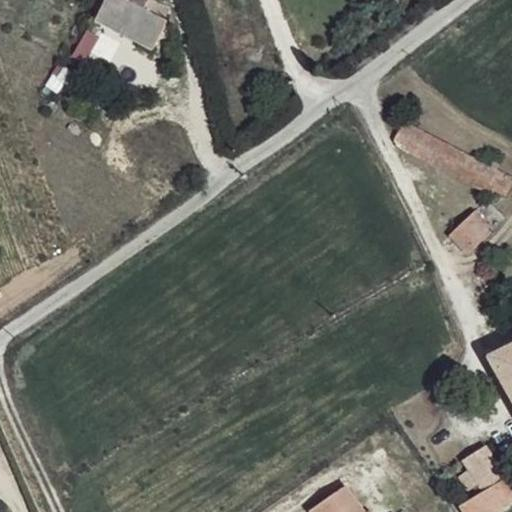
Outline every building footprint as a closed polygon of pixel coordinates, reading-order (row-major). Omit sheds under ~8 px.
[(145,10),(148,4),(150,0),(107,0),(97,21),(153,51),(169,23),(166,21),(145,10)] [(169,16),(148,4),(145,10),(166,21),(169,16)] [(404,122),(394,139),(397,148),(401,150),(490,197),(494,191),(506,196),(511,184),(511,178),(497,171),(490,167),(404,122)] [(493,162),(490,167),(497,171),(500,165),(493,162)] [(469,255),(495,229),(476,211),(450,236),(469,255)] [(511,346),(490,359),(511,398),(511,346)] [(497,511),(511,502),(511,485),(487,447),(465,462),(470,471),(459,478),(466,492),(472,489),(477,497),(460,508),(462,511),(497,511)] [(361,511),(343,486),(309,510),(310,511),(361,511)]
